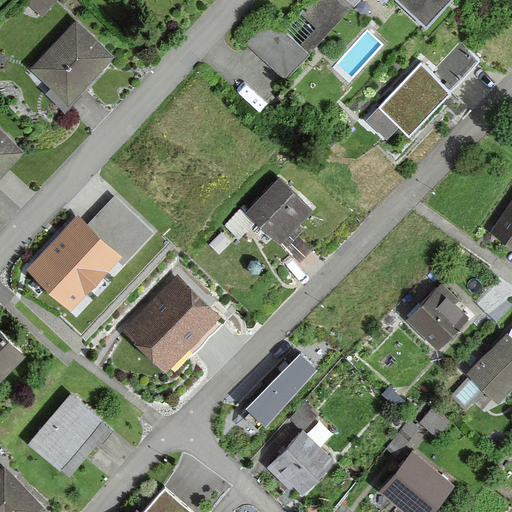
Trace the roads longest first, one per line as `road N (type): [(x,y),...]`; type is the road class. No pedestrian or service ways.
road 1 (residential): [(511,82),(176,428)]
road 2 (residential): [(0,249),(233,0)]
road 3 (residential): [(265,511),(176,428)]
